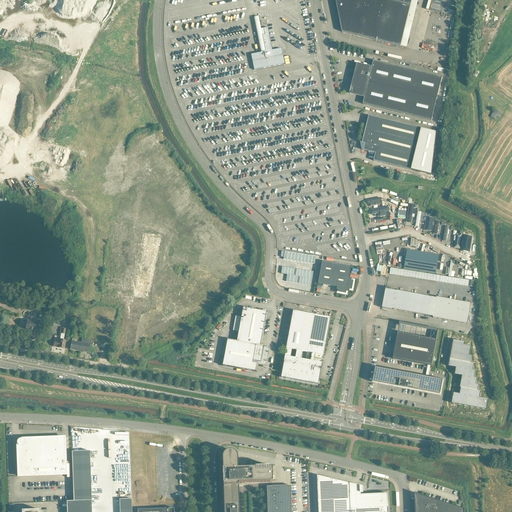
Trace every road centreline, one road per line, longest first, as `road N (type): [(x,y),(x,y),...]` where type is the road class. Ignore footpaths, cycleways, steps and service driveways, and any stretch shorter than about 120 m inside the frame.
road 1 (unclassified): [(361,309),(271,287),(267,233),(193,150),(165,87),(159,0)]
road 2 (primary): [(0,364),(341,428)]
road 3 (primary): [(340,417),(0,354)]
road 4 (unclassified): [(361,241),(314,0)]
road 5 (unclassified): [(403,511),(394,474),(209,434)]
road 6 (unclassified): [(182,430),(0,416)]
road 7 (primary): [(341,428),(511,454)]
road 8 (primary): [(511,449),(348,419)]
road 9 (unclassified): [(133,370),(0,345)]
